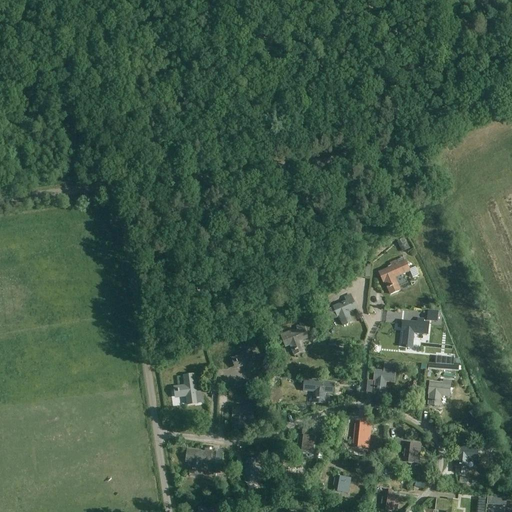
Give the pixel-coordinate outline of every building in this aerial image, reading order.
[(397,242),(402,252),(408,248),(403,239),(397,242)] [(384,283),(388,293),(389,295),(401,290),(396,278),(410,272),(410,270),(405,261),(399,264),(397,260),(390,263),(391,267),(379,272),(383,284),(384,283)] [(415,268),(410,270),(410,272),(413,278),(418,276),(415,268)] [(333,307),(335,312),(337,318),(339,317),(343,327),(353,322),(350,313),(357,309),(351,295),(344,298),(345,301),(333,307)] [(326,316),(335,312),(333,307),(324,311),(326,316)] [(437,322),(438,313),(428,312),(427,321),(437,322)] [(417,322),(403,321),(402,332),(403,333),(402,343),(413,344),(414,334),(423,335),(424,319),(417,318),(417,322)] [(285,348),(289,346),(290,346),(294,355),(305,352),(301,342),(309,338),(303,324),(296,327),(297,330),(281,337),(285,348)] [(246,365),(249,372),(262,367),(260,361),(256,363),(250,350),(242,354),(242,355),(235,358),(239,367),(246,365)] [(375,382),(373,391),(385,393),(386,383),(394,384),(396,368),(389,367),(389,371),(375,370),(373,381),(375,382)] [(197,397),(195,384),(194,374),(184,376),(185,385),(185,386),(178,387),(180,397),(187,396),(188,405),(197,403),(201,403),(201,397),(197,397)] [(303,392),(312,393),(314,393),(313,403),(325,404),(325,394),(334,395),(335,383),(314,380),(305,379),(303,392)] [(450,398),(452,381),(445,380),(444,384),(430,382),(428,395),(429,395),(428,406),(440,407),(441,397),(450,398)] [(253,420),(254,404),(247,403),(247,407),(233,406),(232,418),(234,419),(233,429),(244,430),(245,419),(253,420)] [(475,422),(482,416),(476,408),(469,413),(475,422)] [(469,429),(474,436),(485,428),(480,421),(469,429)] [(353,441),(369,443),(371,428),(360,427),(361,422),(355,422),(353,441)] [(297,449),(313,452),(315,438),(305,436),(306,431),(300,430),(297,449)] [(404,461),(420,464),(421,449),(406,446),(404,461)] [(466,474),(466,469),(467,466),(468,458),(476,459),(477,449),(457,447),(456,457),(457,457),(456,464),(456,468),(455,473),(466,474)] [(188,450),(186,462),(190,463),(189,473),(200,475),(202,465),(210,466),(212,450),(205,449),(205,452),(188,450)] [(245,481),(261,483),(263,468),(254,467),(255,459),(247,458),(245,481)] [(375,476),(381,478),(384,471),(379,468),(375,476)] [(333,491),(349,494),(351,479),(335,476),(333,491)] [(397,511),(400,496),(392,495),(392,490),(383,489),(380,509),(397,511)] [(363,497),(360,502),(366,507),(369,501),(363,497)] [(488,497),(487,505),(496,505),(497,498),(488,497)] [(445,511),(457,511),(459,500),(448,499),(447,500),(437,499),(435,510),(446,511),(445,511)]
